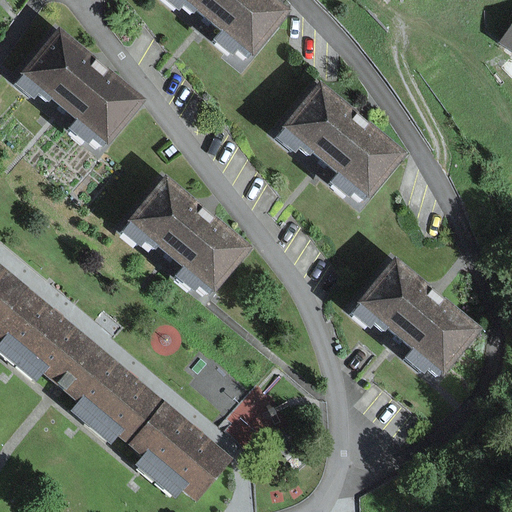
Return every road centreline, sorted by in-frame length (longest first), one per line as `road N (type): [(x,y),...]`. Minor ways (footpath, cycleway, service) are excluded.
road 1 (residential): [(299,0),(393,112),(464,226),(480,318),(472,387),(381,469),(336,478)]
road 2 (residential): [(336,478),(332,400),(285,258),(78,0)]
road 3 (track): [(511,139),(469,66),(435,29),(400,31),(395,48),(464,226)]
